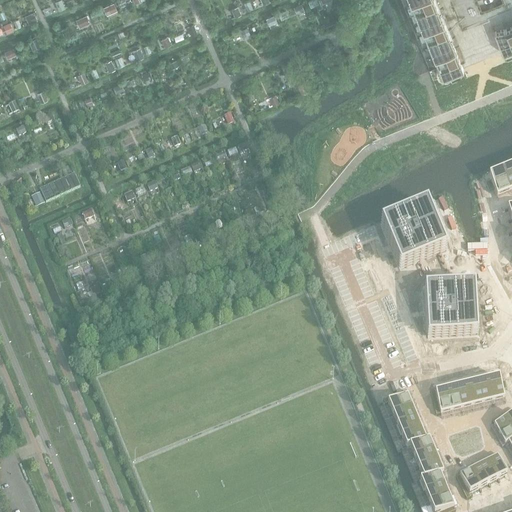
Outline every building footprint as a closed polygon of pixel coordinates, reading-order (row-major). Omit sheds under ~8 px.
[(61,0),(59,0),(55,2),(59,10),(65,8),(61,0)] [(511,0),(411,0),(442,78),(463,69),(502,53),(511,49),(511,0)] [(113,4),(103,8),(107,15),(116,11),(113,4)] [(301,4),(294,7),(296,13),(304,10),(301,4)] [(237,7),(232,9),(235,17),(240,14),(237,7)] [(34,13),(26,16),(30,24),(37,20),(34,13)] [(86,16),(77,20),(80,28),(90,23),(86,16)] [(274,16),(266,19),(269,25),(276,22),(274,16)] [(10,23),(2,26),(5,34),(13,30),(10,23)] [(193,25),(188,27),(191,36),(197,33),(193,25)] [(247,28),(240,31),(242,37),(249,34),(247,28)] [(37,37),(29,41),(32,50),(41,46),(37,37)] [(167,37),(162,40),(165,47),(171,44),(167,37)] [(13,48),(5,52),(7,58),(16,54),(13,48)] [(139,49),(134,51),(137,60),(143,57),(139,49)] [(111,61),(105,63),(109,72),(115,69),(111,61)] [(176,61),(169,64),(172,69),(178,66),(176,61)] [(149,72),(141,76),(144,82),(152,78),(149,72)] [(84,73),(78,75),(82,83),(87,81),(84,73)] [(121,84),(114,88),(116,93),(123,90),(121,84)] [(276,96),(270,98),(273,106),(279,103),(276,96)] [(230,114),(224,117),(227,124),(233,122),(230,114)] [(51,115),(44,118),(46,124),(54,121),(51,115)] [(204,127),(198,129),(201,136),(207,134),(204,127)] [(23,128),(15,132),(18,138),(26,134),(23,128)] [(177,138),(171,140),(175,148),(180,145),(177,138)] [(247,143),(238,148),(240,153),(249,149),(247,143)] [(150,149),(145,152),(148,159),(154,156),(150,149)] [(224,152),(215,156),(217,161),(226,158),(224,152)] [(123,161),(117,164),(120,172),(126,169),(123,161)] [(199,164),(191,167),(194,173),(202,169),(199,164)] [(511,168),(502,173),(511,193),(511,192),(511,168)] [(178,173),(170,177),(172,182),(180,179),(178,173)] [(491,182),(485,185),(490,193),(494,191),(497,198),(511,193),(502,173),(488,178),(491,182)] [(74,175),(40,190),(46,204),(80,188),(74,175)] [(155,183),(147,186),(150,192),(157,188),(155,183)] [(132,193),(124,196),(126,202),(134,199),(132,193)] [(37,207),(43,204),(40,196),(34,199),(37,207)] [(276,206),(269,210),(273,219),(280,216),(276,206)] [(390,229),(383,232),(389,246),(391,251),(397,266),(404,263),(407,269),(419,264),(420,263),(426,261),(440,255),(438,249),(444,246),(430,212),(423,215),(420,209),(387,222),(390,229)] [(91,211),(83,214),(85,220),(93,217),(91,211)] [(252,218),(246,221),(250,228),(255,226),(252,218)] [(70,219),(62,223),(64,229),(72,225),(70,219)] [(240,220),(233,223),(236,231),(243,229),(240,220)] [(230,227),(224,229),(227,238),(233,236),(230,227)] [(217,234),(211,236),(215,245),(220,242),(217,234)] [(206,239),(201,241),(205,248),(210,246),(206,239)] [(184,248),(178,251),(181,259),(188,256),(184,248)] [(161,259),(155,261),(159,270),(164,267),(161,259)] [(425,296),(427,332),(434,332),(434,339),(470,337),(470,329),(477,329),(475,294),(468,294),(467,286),(431,288),(431,295),(425,296)] [(98,287),(91,290),(94,297),(101,294),(98,287)] [(480,380),(477,381),(477,382),(483,405),(494,403),(488,382),(488,379),(480,381),(480,380)] [(499,379),(488,382),(494,403),(504,400),(499,379)] [(469,383),(466,383),(466,385),(467,387),(472,408),(483,405),(477,382),(469,384),(469,383)] [(466,387),(457,390),(462,411),(472,408),(467,387),(466,387)] [(438,390),(434,391),(435,392),(436,397),(437,401),(438,406),(439,411),(440,416),(452,413),(446,392),(446,390),(438,392),(438,390)] [(457,390),(446,392),(452,413),(462,411),(457,390)] [(389,404),(388,405),(392,416),(412,408),(407,396),(403,398),(398,400),(394,402),(389,404)] [(412,408),(392,416),(396,426),(396,427),(394,428),(395,428),(417,419),(412,408)] [(498,424),(494,427),(499,437),(511,429),(511,416),(511,417),(507,420),(502,422),(498,424)] [(417,419),(395,428),(399,439),(421,430),(417,419)] [(511,429),(499,437),(504,446),(511,441),(511,429)] [(421,430),(399,439),(400,440),(402,439),(405,448),(406,450),(429,440),(429,439),(426,441),(421,430)] [(429,440),(406,450),(410,449),(414,459),(434,451),(429,440)] [(434,451),(414,459),(419,470),(439,462),(434,451)] [(497,458),(487,463),(497,482),(506,477),(497,458)] [(423,480),(417,483),(418,484),(443,473),(439,462),(419,470),(423,480)] [(487,463),(478,467),(488,486),(497,482),(487,463)] [(478,467),(469,472),(479,491),(488,486),(478,467)] [(469,472),(460,476),(462,481),(464,485),(466,490),(468,494),(469,496),(477,492),(479,491),(469,472)] [(443,473),(418,484),(422,495),(444,486),(440,475),(443,474),(443,473)] [(444,486),(422,495),(425,494),(425,495),(429,505),(449,497),(444,486)] [(449,497),(429,505),(431,511),(443,511),(444,511),(449,510),(454,508),(449,497)]
